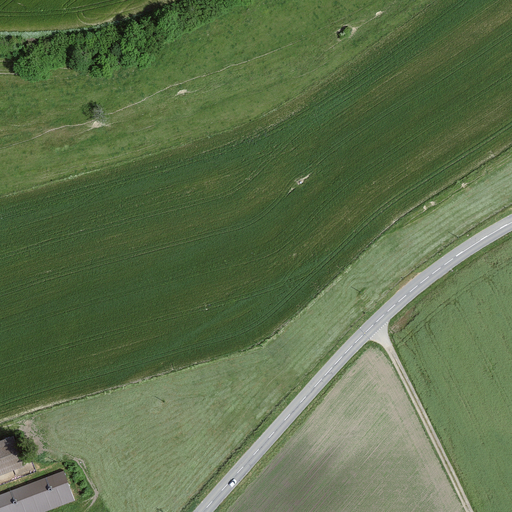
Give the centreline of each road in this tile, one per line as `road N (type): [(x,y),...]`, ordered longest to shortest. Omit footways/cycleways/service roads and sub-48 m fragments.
road 1 (secondary): [(511,222),(437,269),(375,322),(203,511)]
road 2 (track): [(469,511),(375,322)]
